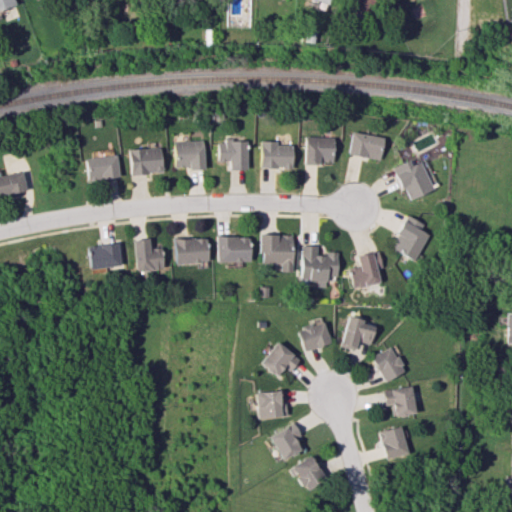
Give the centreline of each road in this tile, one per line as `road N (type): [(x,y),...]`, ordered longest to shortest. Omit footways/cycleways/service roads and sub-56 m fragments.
road 1 (residential): [(359,206),(176,202),(0,227)]
road 2 (residential): [(334,396),(365,511)]
